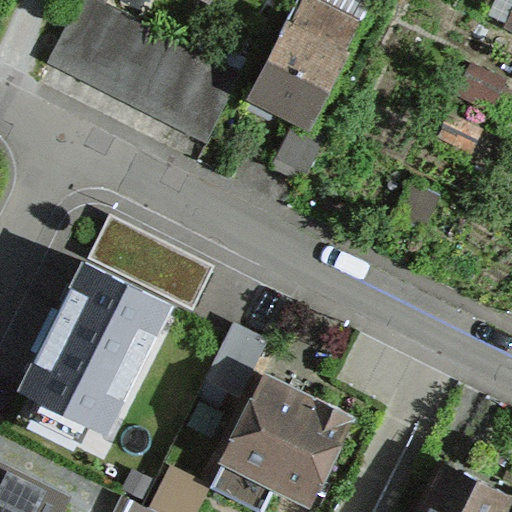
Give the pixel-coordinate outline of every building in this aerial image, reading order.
[(189,157),(230,72),(78,0),(76,0),(36,85),(189,157)] [(281,26),(244,100),(304,130),(341,56),(281,26)] [(110,215),(88,256),(193,309),(214,266),(110,215)] [(174,306),(81,261),(16,390),(109,436),(174,306)] [(269,333),(236,318),(209,373),(242,388),(269,333)] [(358,408),(272,364),(217,473),(265,497),(277,475),(314,494),(358,408)] [(61,511),(75,484),(0,448),(0,511),(61,511)] [(500,511),(511,488),(451,459),(426,511),(500,511)] [(159,511),(133,499),(126,511),(159,511)]
